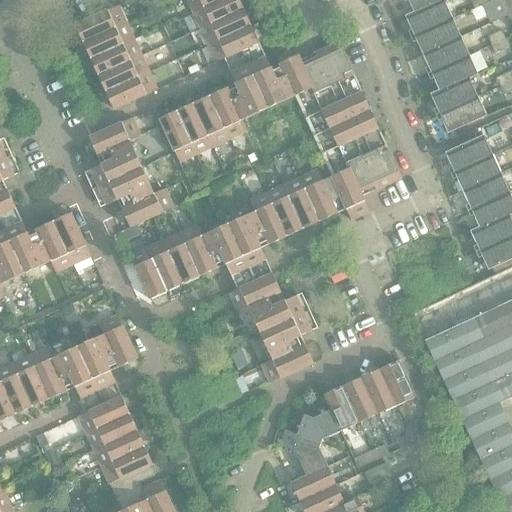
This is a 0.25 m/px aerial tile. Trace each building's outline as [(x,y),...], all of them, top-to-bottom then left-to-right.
[(186,0),(193,13),(222,0),(186,0)] [(200,29),(244,10),(239,0),(222,0),(193,13),(200,29)] [(452,19),(444,1),(443,0),(414,13),(405,17),(414,36),(452,19)] [(446,0),(408,0),(414,13),(443,0),(444,1),(446,0)] [(488,2),(487,0),(471,0),(475,8),(488,2)] [(83,43),(127,23),(119,6),(75,26),(83,43)] [(208,46),(252,27),(244,10),(200,29),(208,46)] [(460,37),(452,19),(414,36),(422,54),(460,37)] [(91,60),(134,40),(127,23),(83,43),(91,60)] [(224,59),(259,43),(252,27),(208,46),(216,63),(224,59)] [(505,39),(502,31),(488,37),(491,46),(505,39)] [(469,56),(460,37),(422,54),(431,73),(469,56)] [(509,48),(505,39),(491,46),(495,54),(509,48)] [(98,76),(141,56),(134,40),(91,60),(98,76)] [(362,94),(354,76),(339,43),(300,61),(315,93),(323,111),(362,94)] [(340,148),(331,130),(323,111),(315,93),(300,61),(293,45),(275,54),(285,76),(276,80),(266,58),(249,66),(268,109),(294,97),(331,178),(349,169),(347,165),(340,148)] [(106,93),(149,73),(141,56),(98,76),(106,93)] [(478,76),(469,56),(431,73),(439,91),(469,79),(470,80),(478,76)] [(196,72),(192,63),(183,67),(187,76),(196,72)] [(268,109),(249,66),(231,74),(241,96),(232,100),(227,89),(209,97),(229,140),(247,132),(242,121),(268,109)] [(511,81),(511,76),(510,72),(496,78),(500,87),(511,81)] [(114,110),(157,90),(149,73),(106,93),(114,110)] [(478,97),(470,80),(469,79),(439,91),(430,95),(439,115),(478,97)] [(511,91),(511,81),(500,87),(504,95),(511,91)] [(371,112),(362,94),(323,111),(331,130),(371,112)] [(229,140),(209,97),(193,104),(213,147),(229,140)] [(486,116),(478,97),(439,115),(448,134),(486,116)] [(213,147),(193,104),(177,112),(196,155),(213,147)] [(196,155),(177,112),(159,120),(179,163),(196,155)] [(379,130),(371,112),(331,130),(340,148),(379,130)] [(142,168),(134,151),(130,142),(141,138),(133,119),(89,139),(98,157),(109,152),(113,161),(91,171),(99,188),(142,168)] [(401,179),(389,152),(379,130),(340,148),(347,165),(349,169),(350,169),(363,197),(401,179)] [(492,155),(483,136),(445,153),(454,172),(492,155)] [(501,174),(492,155),(454,172),(463,191),(501,174)] [(0,193),(0,182),(14,176),(6,159),(0,161),(0,215),(16,209),(7,190),(0,193)] [(174,208),(165,190),(154,195),(142,168),(99,188),(107,206),(129,195),(133,204),(122,210),(130,228),(137,225),(174,208)] [(369,213),(363,197),(350,169),(349,169),(331,178),(322,182),(317,171),(300,179),(320,222),(337,214),(332,202),(341,199),(351,221),(369,213)] [(509,192),(501,174),(463,191),(471,209),(509,192)] [(320,222),(300,179),(284,187),(303,230),(320,222)] [(303,230),(284,187),(267,194),(287,237),(303,230)] [(511,214),(511,198),(509,192),(471,209),(479,228),(509,215),(509,216),(511,214)] [(266,260),(256,238),(265,233),(270,245),(287,237),(267,194),(250,202),(255,213),(229,225),(249,268),(266,260)] [(91,258),(71,214),(54,222),(73,266),(91,258)] [(511,235),(511,222),(509,216),(509,215),(479,228),(470,231),(479,250),(511,235)] [(73,266),(54,222),(36,230),(42,242),(33,246),(22,223),(5,231),(25,275),(51,263),(56,274),(73,266)] [(249,268),(229,225),(202,237),(197,225),(179,234),(200,277),(217,269),(212,258),(221,254),(231,276),(249,268)] [(0,285),(25,275),(5,231),(0,233),(0,299),(3,298),(0,290),(0,285)] [(200,277),(179,234),(163,241),(183,285),(200,277)] [(511,259),(511,235),(479,250),(488,271),(511,259)] [(183,285),(163,241),(147,248),(167,292),(183,285)] [(167,292),(147,248),(130,257),(144,287),(150,300),(167,292)] [(304,314),(296,297),(273,307),(269,298),(281,293),(272,274),(229,294),(237,313),(248,308),(260,334),(304,314)] [(80,320),(73,305),(62,311),(69,325),(80,320)] [(313,364),(305,345),(293,351),(289,342),(312,331),(304,314),(260,334),(272,360),(261,365),(270,384),(313,364)] [(115,383),(105,360),(114,356),(119,368),(137,360),(118,316),(99,324),(104,336),(78,348),(97,391),(115,383)] [(483,319),(456,331),(466,353),(494,341),(483,319)] [(456,331),(429,344),(439,366),(454,359),(466,353),(456,331)] [(466,353),(454,359),(462,378),(502,359),(494,341),(466,353)] [(97,391),(78,348),(52,360),(47,349),(29,357),(49,400),(67,392),(61,380),(70,376),(81,399),(97,391)] [(49,400),(29,357),(13,364),(32,408),(49,400)] [(502,359),(462,378),(471,396),(511,378),(502,359)] [(416,397),(401,363),(399,361),(380,370),(397,406),(416,397)] [(32,408),(13,364),(0,370),(0,380),(16,415),(32,408)] [(397,406),(380,370),(361,378),(378,415),(397,406)] [(378,415),(361,378),(343,387),(360,423),(378,415)] [(511,380),(511,378),(471,396),(479,415),(511,399),(511,380)] [(0,422),(16,415),(0,380),(0,422)] [(360,423),(343,387),(323,396),(330,411),(332,410),(341,431),(360,423)] [(87,435),(130,415),(122,397),(78,417),(87,435)] [(511,399),(479,415),(488,433),(511,422),(511,399)] [(341,431),(332,410),(330,411),(313,419),(304,415),(297,435),(321,444),(323,440),(341,431)] [(94,451),(138,431),(130,415),(87,435),(94,451)] [(414,443),(419,422),(409,420),(405,435),(397,439),(401,449),(414,443)] [(511,422),(488,433),(497,452),(511,444),(511,422)] [(102,468),(145,448),(138,431),(94,451),(102,468)] [(327,467),(319,449),(321,444),(297,435),(289,455),(298,459),(306,475),(327,467)] [(511,444),(497,452),(505,470),(511,467),(511,444)] [(389,455),(385,445),(372,451),(377,460),(389,455)] [(156,471),(153,465),(145,448),(102,468),(122,511),(123,511),(147,501),(142,489),(139,483),(154,477),(156,471)] [(61,464),(55,449),(45,454),(51,469),(61,464)] [(377,460),(372,451),(353,459),(358,469),(377,460)] [(394,480),(386,463),(364,473),(372,490),(387,483),(394,480)] [(336,486),(327,467),(306,475),(291,483),(300,502),(336,486)] [(400,494),(394,480),(387,483),(393,497),(400,494)] [(174,511),(160,481),(142,489),(147,501),(123,511),(174,511)] [(330,511),(345,505),(344,503),(336,486),(300,502),(304,511),(330,511)] [(0,511),(2,511),(12,508),(4,492),(0,493),(0,511)] [(363,511),(357,497),(344,503),(345,505),(330,511),(363,511)]
